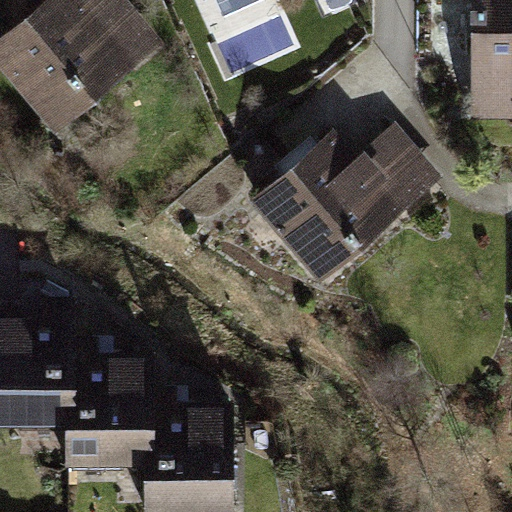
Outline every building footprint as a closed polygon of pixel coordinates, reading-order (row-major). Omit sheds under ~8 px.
[(126,0),(41,0),(0,35),(0,67),(54,132),(162,41),(126,0)] [(511,0),(479,0),(479,114),(511,114),(511,0)] [(250,197),(322,279),(442,175),(393,119),(356,150),(334,124),(250,197)] [(80,388),(79,339),(79,299),(47,300),(47,312),(0,312),(0,426),(70,426),(70,388),(80,388)] [(71,467),(148,466),(148,436),(161,436),(160,388),(160,355),(112,356),(112,338),(79,339),(80,388),(70,388),(70,426),(71,467)] [(193,388),(160,388),(161,436),(148,436),(148,466),(148,511),(240,511),(239,402),(193,403),(193,388)]
